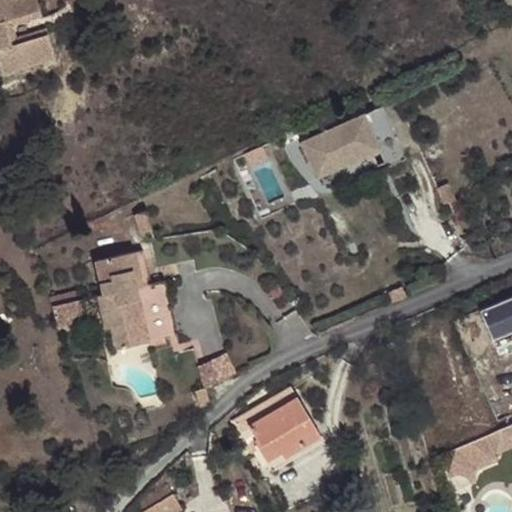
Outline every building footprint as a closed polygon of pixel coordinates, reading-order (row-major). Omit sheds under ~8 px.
[(41,5),(39,0),(0,0),(0,56),(5,70),(57,53),(49,29),(9,43),(1,19),(41,5)] [(43,10),(41,5),(1,19),(9,43),(49,29),(47,24),(13,35),(8,22),(43,10)] [(389,166),(408,157),(383,104),(303,143),(319,177),(380,148),(389,166)] [(251,149),(266,197),(283,191),(267,144),(251,149)] [(149,267),(145,251),(96,261),(103,295),(98,296),(106,331),(111,330),(116,350),(177,335),(165,282),(154,285),(144,287),(140,269),(149,267)] [(154,285),(149,267),(140,269),(144,287),(154,285)] [(511,295),(478,306),(498,347),(511,342),(511,295)] [(231,352),(199,362),(206,383),(238,373),(231,352)] [(248,425),(296,397),(290,387),(274,366),(232,423),(251,455),(259,450),(253,441),(257,439),(248,425)] [(320,438),(296,397),(248,425),(257,439),(253,441),(259,450),(266,463),(280,454),(283,460),(320,438)] [(169,484),(136,502),(141,511),(176,511),(183,509),(169,484)]
